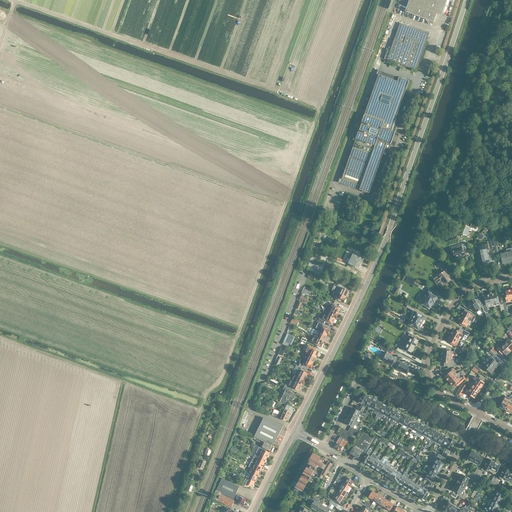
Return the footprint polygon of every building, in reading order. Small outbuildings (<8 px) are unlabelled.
[(409,0),(405,12),(434,22),(437,13),(442,15),(447,0),(409,0)] [(387,50),(384,59),(417,70),(430,34),(400,23),(393,43),(390,52),(387,50)] [(401,105),(409,81),(380,71),(368,104),(366,112),(363,111),(359,122),(356,121),(353,129),(356,130),(353,140),(355,141),(342,179),(340,179),(340,178),(339,178),(337,182),(369,194),(382,156),(387,158),(398,122),(399,119),(396,118),(401,105)] [(483,250),(480,250),(483,263),(490,261),(487,249),(489,248),(489,250),(493,249),(491,241),(487,241),(488,243),(482,245),(483,250)] [(464,243),(451,248),(453,251),(455,259),(459,257),(460,259),(470,256),(468,250),(469,248),(464,243)] [(509,262),(507,253),(507,251),(505,251),(505,253),(501,254),(503,264),(509,262)] [(362,259),(353,254),(352,254),(351,256),(350,256),(349,259),(347,258),(345,262),(347,263),(347,264),(358,269),(358,268),(362,259)] [(309,256),(307,260),(305,259),(303,263),(306,264),(305,266),(308,267),(315,270),(316,267),(318,259),(315,258),(309,256)] [(440,271),(441,273),(439,275),(440,275),(434,279),(437,284),(439,282),(442,285),(445,283),(446,284),(451,281),(444,271),(443,269),(447,266),(443,261),(438,264),(437,265),(441,270),(440,271)] [(353,276),(346,272),(341,281),(349,285),(353,276)] [(338,283),(334,291),(346,297),(347,295),(348,295),(348,294),(348,293),(349,291),(346,290),(347,288),(338,283)] [(434,304),(437,298),(432,295),(433,292),(428,289),(425,294),(428,295),(426,297),(425,297),(423,301),(424,301),(422,304),(426,306),(425,308),(429,310),(433,303),(434,304)] [(336,299),(344,303),(346,299),(345,298),(346,297),(334,291),(333,293),(338,296),(336,299)] [(496,293),(490,295),(493,307),(500,305),(502,312),(505,311),(503,302),(500,303),(498,297),(497,297),(496,293)] [(484,300),(485,306),(486,306),(486,308),(484,309),(483,309),(485,313),(485,312),(485,313),(490,312),(489,308),(493,307),(490,295),(484,296),(485,300),(484,300)] [(476,300),(467,305),(469,307),(470,307),(471,309),(473,309),(474,308),(476,312),(480,309),(476,303),(477,302),(476,300)] [(327,306),(326,308),(338,314),(339,312),(339,311),(340,310),(340,309),(341,308),(333,304),(331,303),(329,306),(327,306)] [(327,311),(325,314),(335,319),(336,319),(338,315),(337,315),(338,314),(326,308),(325,310),(326,311),(327,311)] [(413,314),(411,318),(423,324),(425,320),(424,320),(425,317),(422,315),(421,315),(413,311),(411,313),(413,314)] [(463,311),(461,316),(472,322),(472,323),(475,317),(472,316),(473,314),(467,312),(467,313),(463,311)] [(335,319),(325,314),(323,320),(320,318),(318,321),(324,324),(325,321),(332,325),(335,319)] [(463,326),(466,328),(467,327),(468,325),(469,326),(470,325),(471,325),(472,322),(461,316),(458,322),(461,323),(460,325),(463,326)] [(423,324),(411,318),(409,321),(405,319),(404,322),(406,323),(407,324),(415,328),(414,328),(419,331),(421,328),(423,324)] [(317,329),(316,331),(327,336),(327,334),(328,334),(330,330),(327,329),(328,327),(318,322),(316,328),(317,329)] [(409,333),(405,341),(415,347),(416,344),(417,344),(418,342),(418,341),(414,339),(416,337),(412,335),(414,332),(407,329),(406,331),(409,333)] [(453,330),(450,335),(461,341),(462,342),(465,335),(468,337),(470,334),(469,334),(464,331),(462,334),(457,331),(456,332),(453,330)] [(324,341),(327,336),(316,331),(315,334),(312,332),(311,334),(313,336),(324,341)] [(461,342),(461,341),(450,335),(448,341),(451,342),(450,344),(456,347),(455,349),(460,351),(461,351),(462,349),(459,347),(462,342),(461,342)] [(313,336),(310,342),(314,344),(320,347),(321,347),(324,341),(313,336)] [(511,344),(508,340),(503,345),(510,352),(511,350),(511,344)] [(405,341),(400,349),(407,353),(408,351),(411,353),(412,352),(414,350),(413,349),(415,347),(405,341)] [(387,352),(390,347),(381,342),(379,348),(382,349),(387,352)] [(309,345),(306,353),(316,358),(319,352),(315,350),(315,348),(309,345)] [(510,352),(503,345),(498,350),(503,355),(504,354),(506,356),(510,352)] [(305,352),(303,358),(313,363),(316,358),(305,352)] [(395,367),(396,365),(398,362),(395,361),(396,359),(386,353),(382,360),(392,366),(395,367)] [(450,357),(442,356),(441,362),(444,363),(444,364),(447,365),(447,363),(451,363),(452,361),(450,361),(450,357)] [(490,360),(488,363),(495,369),(498,364),(496,362),(496,361),(492,357),(489,360),(490,360)] [(312,364),(313,363),(303,358),(300,359),(299,362),(299,364),(298,366),(302,368),(306,370),(307,368),(311,369),(313,365),(312,364)] [(398,362),(396,365),(399,366),(397,369),(407,374),(408,372),(414,375),(416,370),(411,367),(410,368),(400,363),(398,362)] [(495,369),(488,363),(486,366),(483,364),(481,366),(487,372),(488,371),(491,373),(495,369)] [(296,372),(295,375),(305,380),(306,379),(307,377),(306,377),(308,374),(300,370),(302,368),(298,366),(295,372),(296,372)] [(444,377),(448,382),(455,376),(457,374),(451,368),(448,371),(448,372),(446,374),(447,375),(444,377)] [(455,376),(449,382),(453,386),(455,384),(456,385),(458,383),(459,385),(464,381),(465,378),(464,376),(460,379),(459,378),(460,377),(460,376),(458,373),(455,376)] [(292,377),(290,379),(302,385),(303,385),(305,381),(305,380),(295,375),(293,378),(292,377)] [(474,378),(473,380),(475,381),(474,383),(481,388),(484,383),(482,381),(483,379),(480,377),(479,379),(475,377),(474,378)] [(286,384),(284,387),(290,389),(291,388),(299,392),(300,390),(301,388),(301,387),(302,385),(290,379),(289,382),(290,383),(289,385),(286,384)] [(474,383),(470,388),(478,393),(481,388),(474,383)] [(478,393),(470,388),(469,390),(467,389),(466,387),(467,386),(464,384),(458,394),(456,396),(459,398),(461,395),(464,391),(465,392),(475,398),(478,393)] [(294,394),(289,391),(290,390),(290,389),(284,387),(281,393),(284,394),(292,398),(294,394)] [(292,398),(284,394),(281,401),(283,403),(285,399),(290,402),(292,398)] [(362,408),(363,407),(368,396),(366,395),(366,394),(365,394),(364,394),(363,394),(361,398),(359,397),(357,400),(359,401),(358,402),(362,404),(360,407),(357,406),(356,409),(361,411),(362,408)] [(368,407),(373,399),(373,398),(371,397),(370,397),(368,396),(363,407),(365,408),(366,406),(368,407)] [(500,407),(506,410),(511,399),(511,398),(511,396),(509,398),(506,397),(502,404),(501,403),(500,406),(501,407),(500,407)] [(370,408),(373,410),(378,401),(378,400),(376,399),(375,400),(373,399),(368,407),(369,407),(368,409),(369,410),(370,408)] [(373,410),(372,412),(377,415),(383,404),(382,404),(382,403),(381,402),(380,402),(378,401),(373,410)] [(280,418),(286,421),(291,412),(288,411),(291,406),(287,404),(280,418)] [(385,405),(383,404),(377,415),(376,416),(378,417),(381,413),(383,414),(387,406),(387,405),(386,405),(385,405)] [(383,414),(382,417),(383,418),(384,417),(387,419),(392,409),(392,408),(390,407),(387,406),(383,414)] [(350,410),(350,412),(350,413),(358,417),(359,417),(360,414),(359,414),(360,412),(352,408),(351,410),(350,410)] [(387,419),(386,420),(391,423),(393,419),(397,411),(397,410),(395,409),(394,410),(392,409),(387,419)] [(393,419),(391,423),(396,425),(398,422),(402,414),(402,413),(400,412),(399,412),(397,411),(393,419)] [(348,417),(347,418),(356,422),(358,419),(357,419),(358,417),(350,413),(349,415),(348,415),(347,417),(348,417)] [(402,414),(398,422),(399,423),(402,425),(407,416),(406,416),(406,415),(405,414),(404,415),(402,414)] [(407,416),(402,425),(401,427),(406,430),(412,419),(411,418),(410,417),(409,417),(407,416)] [(345,420),(345,421),(345,422),(345,423),(351,426),(351,427),(352,428),(353,427),(354,427),(355,424),(357,425),(358,423),(356,422),(347,418),(346,420),(345,420)] [(414,420),(412,419),(406,430),(408,431),(409,428),(412,430),(412,429),(416,421),(416,420),(414,419),(414,420)] [(418,422),(416,421),(412,429),(414,430),(414,431),(417,432),(421,424),(421,423),(419,422),(418,422)] [(417,432),(415,435),(420,437),(422,434),(426,426),(425,426),(425,425),(424,424),(423,425),(421,424),(417,432)] [(426,426),(422,434),(424,435),(423,436),(426,437),(427,437),(431,429),(430,428),(429,427),(428,427),(426,426)] [(352,428),(351,427),(349,429),(348,432),(341,428),(337,434),(340,436),(344,438),(343,439),(348,442),(348,441),(349,439),(351,436),(355,439),(358,434),(359,432),(352,428)] [(426,437),(425,439),(430,442),(436,431),(435,431),(435,430),(433,429),(433,430),(431,429),(427,437),(426,437)] [(430,442),(430,443),(432,444),(433,442),(435,443),(440,434),(440,433),(440,432),(438,432),(436,431),(430,442)] [(358,458),(365,447),(368,449),(374,439),(363,432),(350,453),(358,458)] [(440,434),(435,443),(440,446),(445,436),(444,435),(443,434),(442,435),(440,434)] [(340,436),(334,447),(342,452),(344,448),(348,450),(350,446),(346,444),(348,442),(343,439),(344,438),(340,436)] [(440,446),(445,449),(450,439),(449,438),(448,437),(447,437),(445,436),(440,446)] [(258,439),(256,441),(261,443),(259,446),(262,448),(262,447),(271,452),(273,447),(272,447),(273,446),(272,446),(272,445),(271,445),(270,445),(271,443),(268,442),(267,444),(258,439)] [(452,440),(450,439),(445,449),(444,450),(441,455),(446,457),(451,448),(452,448),(453,446),(455,441),(454,441),(454,440),(453,439),(452,440)] [(256,452),(257,453),(267,458),(270,453),(259,447),(256,452)] [(370,449),(362,461),(364,462),(364,463),(365,464),(366,464),(367,464),(371,457),(371,456),(369,455),(371,450),(370,449)] [(467,456),(465,460),(470,462),(473,463),(474,462),(478,453),(475,451),(475,452),(472,451),(469,457),(467,456)] [(258,459),(265,463),(267,458),(257,453),(256,455),(255,455),(254,457),(258,459)] [(433,458),(443,463),(444,463),(445,463),(445,461),(445,460),(446,458),(435,453),(433,458)] [(478,453),(474,462),(477,464),(476,465),(479,467),(484,457),(481,456),(482,455),(478,453)] [(309,461),(310,461),(315,464),(317,461),(319,457),(313,454),(309,461)] [(371,457),(367,464),(369,465),(369,466),(370,467),(371,466),(371,467),(376,458),(377,456),(373,454),(371,456),(371,457)] [(200,456),(195,466),(198,467),(197,469),(202,471),(202,469),(203,469),(206,462),(203,461),(204,458),(200,456)] [(376,458),(371,467),(373,468),(373,469),(374,470),(375,469),(376,469),(380,462),(380,461),(378,460),(380,458),(378,456),(377,456),(376,458)] [(254,457),(251,462),(255,464),(262,467),(265,463),(254,457)] [(380,462),(376,469),(377,470),(377,471),(379,472),(380,472),(388,460),(388,459),(384,457),(383,457),(380,462)] [(434,462),(433,464),(441,468),(442,466),(443,466),(444,464),(443,464),(443,463),(435,459),(433,462),(434,462)] [(489,472),(490,471),(494,462),(493,462),(494,461),(490,459),(490,460),(489,459),(487,463),(486,462),(485,466),(484,465),(481,470),(486,472),(486,471),(489,472)] [(388,460),(380,472),(382,473),(382,474),(383,475),(384,475),(390,467),(387,465),(390,461),(388,460)] [(315,464),(310,461),(307,466),(314,470),(317,471),(319,467),(315,464)] [(317,461),(315,464),(319,467),(324,469),(325,468),(326,466),(324,464),(317,461)] [(494,462),(490,471),(493,472),(492,474),(495,475),(496,472),(497,472),(499,469),(498,468),(500,465),(499,465),(499,464),(496,462),(496,463),(494,462)] [(260,473),(262,467),(255,464),(254,467),(253,469),(260,473)] [(427,464),(426,466),(439,473),(440,471),(441,469),(441,468),(433,464),(432,464),(431,467),(429,466),(427,464)] [(394,470),(395,467),(391,465),(390,467),(384,475),(386,476),(386,477),(388,478),(389,478),(394,470)] [(311,475),(314,470),(307,466),(304,472),(311,475)] [(429,470),(428,473),(436,478),(436,477),(437,477),(438,476),(437,475),(439,473),(426,466),(425,468),(429,470)] [(257,477),(260,473),(253,469),(250,468),(248,472),(257,477)] [(502,478),(506,480),(511,471),(509,470),(510,469),(506,468),(505,468),(503,471),(501,474),(500,478),(502,479),(502,478)] [(394,469),(389,478),(391,479),(391,480),(392,481),(393,480),(393,481),(399,472),(394,469)] [(241,473),(240,475),(243,476),(242,476),(248,479),(255,482),(256,479),(257,477),(247,472),(245,475),(241,473)] [(304,472),(301,477),(308,481),(309,481),(311,478),(310,478),(311,475),(304,472)] [(399,472),(393,481),(394,481),(394,482),(395,483),(396,482),(398,483),(403,475),(401,474),(399,472)] [(403,475),(398,483),(398,484),(400,485),(402,486),(407,479),(409,475),(405,472),(403,475)] [(477,476),(474,475),(469,472),(468,474),(476,479),(482,482),(483,479),(480,477),(477,476)] [(340,474),(337,479),(350,487),(353,482),(347,478),(347,479),(344,477),(345,474),(344,474),(343,475),(340,473),(340,474)] [(436,478),(428,473),(427,475),(426,478),(434,483),(435,480),(436,479),(436,478)] [(459,479),(467,484),(468,481),(470,482),(472,479),(462,474),(462,475),(460,474),(459,476),(461,477),(459,479)] [(405,488),(407,489),(412,481),(414,477),(412,476),(410,479),(408,478),(407,479),(402,486),(403,486),(403,487),(404,488),(405,488)] [(305,486),(308,481),(301,477),(298,482),(305,486)] [(252,488),(255,483),(244,478),(243,481),(241,481),(240,484),(244,486),(247,487),(248,486),(252,488)] [(217,501),(221,494),(224,496),(231,499),(233,500),(233,499),(236,494),(239,487),(222,479),(216,491),(216,492),(212,498),(214,499),(217,501)] [(343,485),(341,488),(347,492),(350,487),(337,479),(336,481),(343,485)] [(456,485),(464,489),(467,484),(459,479),(457,482),(456,482),(456,483),(456,484),(456,485)] [(412,481),(407,489),(407,490),(409,491),(411,492),(416,484),(414,483),(415,482),(412,481)] [(414,493),(416,494),(421,486),(423,482),(421,481),(420,484),(419,484),(419,485),(417,483),(416,484),(411,492),(412,492),(412,493),(413,494),(414,493)] [(302,491),(305,486),(298,482),(295,487),(302,491)] [(418,496),(420,497),(427,486),(426,485),(424,487),(423,488),(421,486),(416,494),(416,495),(416,496),(418,496)] [(427,486),(420,497),(422,498),(422,499),(424,500),(425,500),(430,493),(427,491),(430,486),(428,485),(427,486)] [(458,492),(457,495),(458,496),(465,499),(467,494),(463,492),(464,489),(456,485),(455,487),(454,487),(453,489),(454,489),(454,490),(458,492)] [(347,492),(341,488),(339,491),(333,487),(331,489),(344,497),(347,492)] [(341,502),(344,497),(331,489),(330,492),(336,496),(334,498),(335,499),(334,501),(340,504),(341,502)] [(496,492),(495,495),(503,499),(504,499),(505,497),(504,496),(506,494),(496,489),(495,491),(496,492)] [(374,500),(374,501),(378,495),(373,491),(369,497),(374,500)] [(233,500),(231,499),(224,496),(221,494),(217,501),(231,508),(234,502),(235,501),(233,500)] [(492,494),(491,496),(493,497),(491,500),(500,504),(501,504),(502,502),(502,501),(503,499),(495,495),(492,494)] [(374,500),(370,507),(372,509),(376,502),(380,504),(383,498),(378,495),(374,501),(374,500)] [(235,500),(235,501),(234,502),(237,504),(243,507),(244,504),(245,504),(246,502),(246,501),(246,500),(240,496),(237,502),(235,500)] [(313,508),(317,510),(320,504),(321,504),(322,501),(318,498),(314,496),(312,500),(307,497),(306,499),(305,501),(312,504),(311,507),(312,508),(313,508)] [(380,504),(385,507),(389,501),(383,498),(380,504)] [(500,505),(500,504),(491,500),(490,499),(487,504),(488,505),(497,510),(499,507),(500,507),(500,506),(500,505)] [(328,506),(324,511),(332,511),(333,511),(333,510),(331,509),(333,505),(336,507),(338,504),(331,500),(329,503),(328,506)] [(447,511),(453,505),(449,502),(450,502),(448,500),(442,510),(443,511),(444,511),(447,511)] [(317,510),(319,511),(324,511),(328,506),(323,503),(324,502),(322,501),(321,504),(320,504),(317,510)] [(390,511),(391,511),(394,508),(393,506),(394,504),(389,501),(385,507),(390,510),(390,511)] [(455,511),(458,508),(455,506),(456,504),(454,503),(453,505),(447,511),(455,511)]
